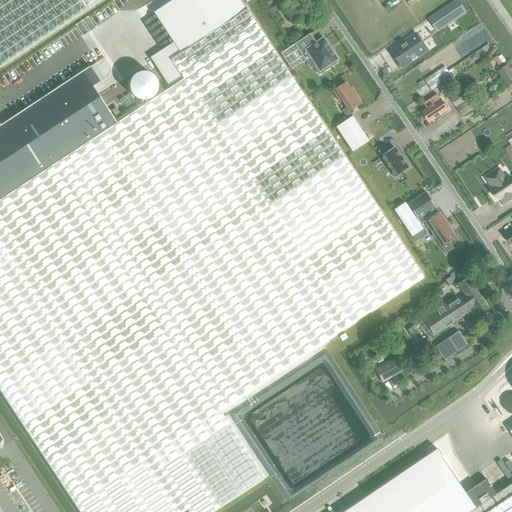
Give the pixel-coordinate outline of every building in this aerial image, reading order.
[(0,0),(0,67),(101,0),(0,0)] [(173,42),(148,58),(169,89),(183,79),(170,59),(242,11),(246,9),(239,0),(171,0),(153,13),(173,42)] [(293,23),(304,16),(293,0),(292,0),(287,3),(285,0),(284,0),(280,3),(293,23)] [(458,0),(429,19),(437,31),(465,12),(458,0)] [(271,16),(280,11),(276,5),(268,11),(271,16)] [(0,390),(80,511),(212,511),(264,478),(220,411),(423,277),(246,9),(242,11),(170,59),(183,79),(169,89),(117,124),(0,200),(0,390)] [(310,34),(294,44),(305,61),(310,58),(316,66),(314,67),(319,75),(336,63),(335,61),(337,60),(331,51),(332,50),(330,47),(329,47),(323,38),(314,44),(312,42),(314,41),(310,34)] [(428,50),(417,34),(405,42),(406,43),(402,46),(403,47),(393,54),(402,67),(412,61),(409,57),(415,52),(418,56),(428,50)] [(292,70),(305,61),(294,44),(281,53),(292,70)] [(511,80),(511,70),(508,65),(498,72),(507,84),(511,80)] [(435,74),(425,80),(432,91),(442,84),(452,77),(445,67),(435,74)] [(91,85),(82,71),(0,125),(0,200),(117,124),(98,96),(91,85)] [(346,83),(333,91),(340,102),(342,101),(346,108),(342,111),(347,119),(336,127),(353,152),(368,142),(348,112),(362,103),(354,92),(353,93),(352,92),(346,83)] [(474,109),(471,104),(462,91),(450,99),(460,112),(463,117),(474,109)] [(317,93),(311,97),(315,102),(320,98),(317,93)] [(427,108),(422,111),(429,122),(435,119),(436,120),(441,117),(440,115),(448,110),(447,108),(441,99),(438,95),(437,94),(436,95),(424,103),(427,108)] [(122,115),(116,106),(112,109),(118,118),(122,115)] [(378,151),(381,156),(380,156),(395,177),(408,168),(393,147),(387,151),(384,147),(378,151)] [(499,170),(487,178),(494,190),(492,191),(499,200),(501,199),(503,202),(505,205),(511,200),(511,176),(506,180),(499,170)] [(424,222),(434,215),(431,210),(435,207),(426,192),(406,205),(410,211),(411,210),(417,219),(421,225),(424,222)] [(393,210),(411,237),(422,230),(404,203),(393,210)] [(439,212),(434,215),(424,222),(442,248),(446,253),(453,248),(449,243),(456,238),(439,212)] [(455,272),(449,276),(450,277),(444,281),(448,286),(453,282),(452,280),(458,276),(455,272)] [(479,315),(488,309),(468,277),(458,284),(466,296),(460,300),(457,297),(424,318),(435,335),(467,314),(469,316),(472,318),(475,315),(475,313),(477,312),(479,315)] [(446,360),(467,346),(458,332),(437,346),(446,360)] [(386,383),(407,371),(400,358),(378,370),(386,383)] [(437,448),(342,511),(482,511),(511,492),(511,430),(511,431),(511,433),(511,482),(497,493),(486,479),(467,494),(437,448)] [(511,511),(511,492),(482,511),(511,511)]
